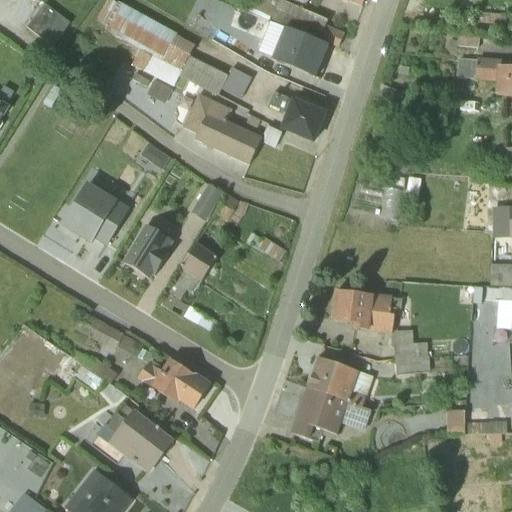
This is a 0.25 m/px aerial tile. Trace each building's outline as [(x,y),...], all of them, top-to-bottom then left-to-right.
[(275,0),(254,0),(249,12),(272,22),(280,2),(275,0)] [(364,0),(338,0),(361,9),(364,0)] [(177,38),(177,37),(121,6),(120,7),(108,1),(97,22),(107,28),(104,32),(139,52),(132,69),(173,89),(179,79),(217,99),(222,91),(241,101),(251,81),(251,80),(223,66),(224,63),(213,58),(208,68),(189,59),(195,49),(177,38)] [(272,22),(338,49),(343,38),(325,30),(328,22),(280,2),(272,22)] [(70,26),(44,7),(26,31),(52,50),(70,26)] [(236,10),(227,31),(275,51),(270,64),(315,82),(329,49),(236,10)] [(505,17),(479,16),(479,24),(505,26),(505,17)] [(93,25),(87,21),(75,38),(81,43),(93,25)] [(450,43),(449,49),(456,51),(457,48),(478,51),(479,40),(458,38),(457,45),(450,43)] [(511,66),(459,62),(457,80),(496,85),(495,97),(511,98),(511,66)] [(172,92),(154,83),(147,96),(165,106),(172,92)] [(398,114),(407,116),(413,99),(412,98),(381,89),(375,105),(385,109),(383,116),(391,119),(392,118),(396,119),(398,114)] [(274,95),(267,111),(282,117),(283,114),(286,115),(280,132),(313,144),(324,116),(292,101),(291,103),(274,95)] [(232,113),(198,97),(184,130),(197,137),(195,142),(249,167),(260,145),(261,140),(226,123),(232,113)] [(0,124),(8,111),(0,105),(0,131),(3,126),(0,124)] [(274,151),(281,136),(267,129),(261,140),(260,145),(274,151)] [(165,169),(171,157),(149,145),(143,157),(165,169)] [(486,203),(488,185),(466,184),(465,188),(463,188),(463,190),(461,191),(459,212),(456,213),(456,220),(464,221),(463,231),(468,232),(469,218),(481,219),(483,203),(486,203)] [(503,188),(492,186),(489,199),(501,202),(502,200),(500,199),(503,188)] [(82,197),(63,229),(91,246),(94,241),(106,248),(128,213),(102,197),(87,188),(82,197)] [(192,215),(206,223),(222,196),(209,188),(192,215)] [(238,206),(226,199),(215,217),(236,229),(242,219),(244,219),(247,211),(248,207),(239,204),(238,206)] [(511,210),(503,211),(503,206),(495,205),(493,239),(491,239),(490,288),(511,289),(511,210)] [(124,266),(149,282),(152,277),(155,278),(169,256),(168,255),(173,246),(147,229),(124,266)] [(250,238),(246,246),(279,265),(285,254),(262,241),(260,243),(250,238)] [(193,297),(217,261),(195,247),(158,306),(182,321),(184,320),(211,336),(217,325),(190,309),(189,309),(180,303),(186,293),(193,297)] [(402,285),(401,295),(418,296),(419,286),(402,285)] [(511,291),(487,290),(486,302),(494,303),(492,331),(486,331),(486,364),(496,364),(498,376),(511,376),(509,345),(511,345),(511,291)] [(336,295),(332,324),(353,326),(352,332),(368,333),(368,335),(391,338),(394,319),(402,320),(402,313),(401,313),(401,303),(391,302),(391,300),(336,295)] [(84,315),(75,331),(115,353),(118,350),(137,360),(143,347),(84,315)] [(392,335),(391,349),(394,349),(395,362),(427,359),(425,346),(413,347),(412,333),(392,335)] [(78,354),(72,362),(103,385),(110,387),(117,377),(92,359),(89,361),(78,354)] [(428,359),(395,362),(397,377),(430,374),(428,359)] [(307,392),(362,410),(373,380),(317,360),(307,392)] [(72,362),(69,361),(55,380),(68,390),(75,382),(95,396),(103,385),(72,362)] [(151,364),(138,381),(176,405),(178,402),(193,411),(209,388),(171,363),(165,373),(151,364)] [(362,410),(307,392),(291,437),(318,445),(321,437),(335,442),(341,427),(364,434),(371,413),(362,410)] [(44,407),(29,406),(28,420),(43,421),(44,407)] [(105,427),(98,438),(149,477),(163,458),(172,445),(172,444),(124,410),(118,417),(117,416),(108,429),(105,427)] [(465,424),(465,413),(446,413),(446,438),(464,438),(465,424)] [(506,437),(506,424),(489,424),(489,425),(465,426),(464,438),(506,437)] [(125,511),(132,503),(94,473),(64,511),(65,511),(125,511)] [(45,511),(25,496),(11,511),(45,511)]
